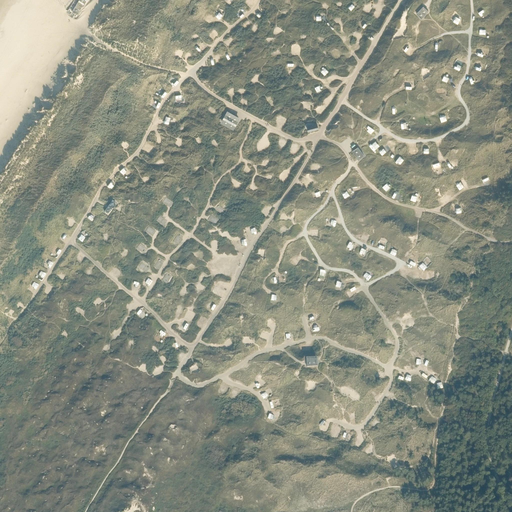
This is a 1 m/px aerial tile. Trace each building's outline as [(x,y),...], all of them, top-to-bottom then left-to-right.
[(75,0),(71,8),(80,13),(88,0),(75,0)] [(423,6),(416,14),(422,19),(429,11),(423,6)] [(67,37),(62,35),(59,40),(64,43),(67,37)] [(228,126),(233,128),(234,125),(235,126),(238,121),(237,121),(238,118),(234,116),(233,117),(231,116),(232,115),(228,112),(226,115),(225,114),(223,119),(224,120),(222,122),(227,125),(227,124),(229,125),(228,126)] [(317,123),(307,126),(308,132),(319,129),(317,123)] [(358,147),(352,151),(358,160),(364,155),(358,147)] [(113,202),(105,213),(108,215),(116,204),(113,202)] [(120,203),(115,210),(119,213),(124,206),(120,203)] [(315,357),(305,358),(305,365),(316,365),(315,357)]
